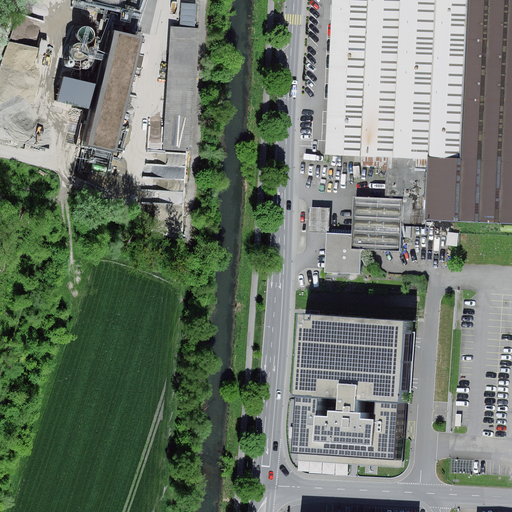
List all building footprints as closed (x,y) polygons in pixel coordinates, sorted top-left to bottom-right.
[(144,34),(150,35),(157,0),(94,0),(94,1),(87,0),(75,0),(74,7),(103,14),(100,28),(111,30),(98,84),(65,77),(59,102),(93,110),(85,145),(119,153),(146,37),(143,37),(144,34)] [(402,199),(402,227),(427,228),(428,221),(511,225),(511,0),(332,0),(326,155),(362,157),(362,166),(383,167),(382,171),(387,172),(385,198),(402,199)] [(193,151),(200,28),(195,28),(197,4),(182,3),(180,27),(171,27),(163,149),(193,151)] [(84,43),(87,44),(90,43),(93,42),(95,40),(96,37),(96,34),(95,32),(94,29),(91,28),(88,27),(86,27),(83,28),(81,30),(80,32),(79,35),(79,37),(80,40),(82,42),(84,43)] [(78,60),(81,60),(84,60),(86,59),(88,57),(90,54),(90,51),(89,48),(87,46),(85,44),(82,43),(79,44),(77,45),(75,46),(73,49),(73,51),(73,54),(74,56),(75,58),(78,60)] [(353,233),(330,232),(328,273),(362,274),(362,249),(401,250),(402,227),(402,199),(385,198),(354,198),(353,233)] [(331,208),(310,207),(309,232),(330,232),(331,208)] [(413,321),(297,314),(292,395),(295,395),(291,453),(402,461),(409,381),(412,340),(413,321)]
